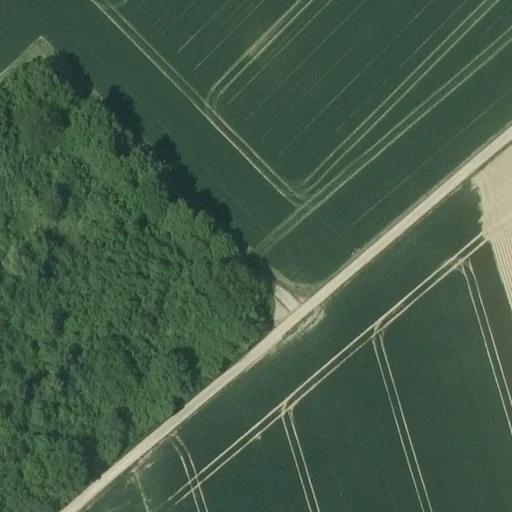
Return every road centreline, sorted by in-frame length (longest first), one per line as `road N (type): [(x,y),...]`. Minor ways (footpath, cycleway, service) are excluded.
road 1 (track): [(69,511),(511,129)]
road 2 (track): [(0,86),(38,62),(53,69),(301,310)]
